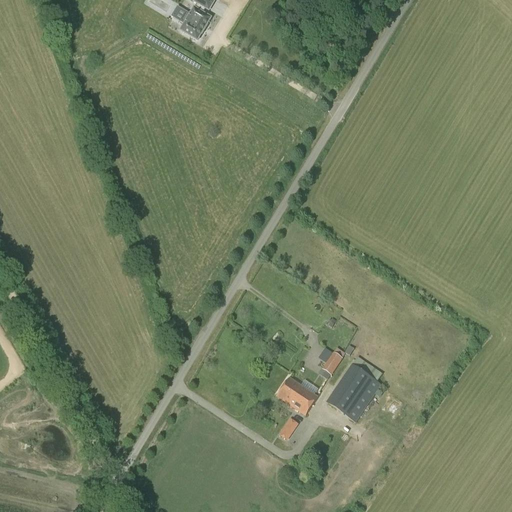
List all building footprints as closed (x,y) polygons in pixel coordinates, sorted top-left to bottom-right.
[(208,12),(215,0),(189,0),(198,6),(195,10),(194,10),(190,16),(186,13),(180,23),(185,26),(181,32),(197,41),(210,19),(202,14),(204,9),(208,12)] [(335,353),(342,358),(345,354),(337,349),(335,353)] [(331,377),(343,360),(333,353),(322,371),(331,377)] [(357,358),(351,366),(352,367),(361,372),(377,383),(382,376),(357,358)] [(355,425),(382,386),(377,383),(361,372),(335,411),(355,425)] [(290,379),(276,398),(305,418),(318,398),(290,379)] [(287,442),(293,434),(284,428),(279,437),(287,442)]
